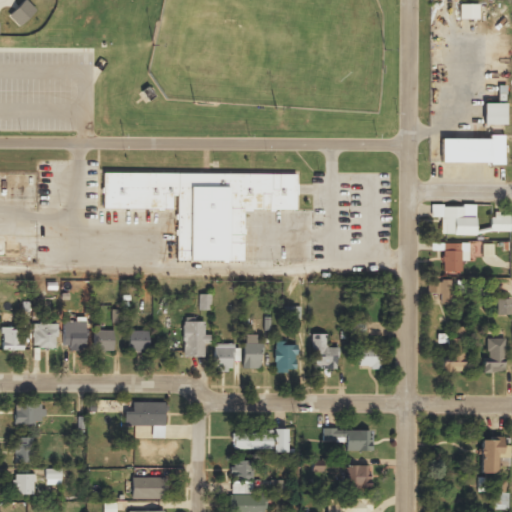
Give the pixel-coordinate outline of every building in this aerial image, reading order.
[(8,15),(19,26),(36,9),(27,0),(23,0),(18,5),(15,8),(8,15)] [(459,19),(478,19),(479,4),(460,4),(459,19)] [(506,123),(506,104),(484,103),(484,123),(506,123)] [(441,139),(441,163),(504,163),(504,135),(490,135),(490,139),(441,139)] [(296,173),(103,173),(102,208),(171,208),(171,194),(176,194),(176,260),(242,260),(242,209),(296,209),(296,173)] [(475,234),(475,206),(431,205),(431,216),(441,217),(441,234),(475,234)] [(510,231),(509,215),(490,215),(490,231),(510,231)] [(461,271),(461,261),(469,261),(469,243),(443,243),(443,271),(461,271)] [(440,303),(451,304),(451,281),(428,280),(427,293),(440,293),(440,303)] [(210,294),(198,294),(198,310),(210,310),(210,294)] [(495,315),(510,315),(509,299),(494,299),(495,315)] [(64,350),(85,350),(85,321),(64,321),(64,350)] [(183,357),(204,356),(204,343),(210,343),(210,334),(204,334),(204,321),(182,322),(183,357)] [(32,323),(33,348),(56,347),(55,323),(32,323)] [(2,350),(22,350),(22,327),(1,328),(2,350)] [(442,354),(442,371),(463,371),(464,327),(450,327),(449,354),(442,354)] [(93,351),(113,350),(113,330),(93,330),(93,351)] [(148,330),(128,331),(128,351),(148,351),(148,330)] [(261,368),(262,343),(256,343),(257,335),(243,334),(242,368),(261,368)] [(311,334),(311,368),(337,368),(337,348),(326,347),(326,334),(311,334)] [(504,338),(486,338),(486,358),(483,358),(483,372),(504,372),(504,338)] [(296,344),(286,344),(285,341),(274,341),(274,373),(287,373),(287,369),(297,369),(296,344)] [(214,345),(215,371),(231,370),(231,361),(239,361),(238,344),(214,345)] [(380,367),(379,348),(358,349),(359,368),(380,367)] [(164,402),(131,402),(131,411),(123,411),(124,425),(164,425),(164,402)] [(14,404),(14,424),(34,425),(35,419),(43,419),(43,404),(14,404)] [(163,438),(164,426),(152,426),(151,438),(163,438)] [(345,441),(345,451),(370,451),(370,430),(322,429),(322,441),(345,441)] [(273,449),(273,453),(286,453),(286,431),(233,430),(232,449),(273,449)] [(32,437),(15,437),(14,462),(31,462),(32,437)] [(481,437),(480,473),(496,473),(496,457),(508,457),(508,446),(502,445),(502,438),(481,437)] [(311,470),(322,471),(323,460),(312,459),(311,470)] [(252,480),(253,461),(232,460),(231,479),(252,480)] [(369,465),(346,466),(346,488),(369,488),(369,465)] [(61,468),(45,469),(45,485),(61,484),(61,468)] [(34,494),(33,474),(12,474),(13,494),(34,494)] [(165,477),(131,477),(131,499),(165,499),(165,477)] [(496,509),(507,509),(507,481),(495,481),(496,509)] [(264,511),(264,494),(228,495),(228,511),(264,511)] [(369,511),(370,499),(327,498),(326,511),(369,511)] [(103,511),(115,511),(115,503),(103,503),(103,511)]
